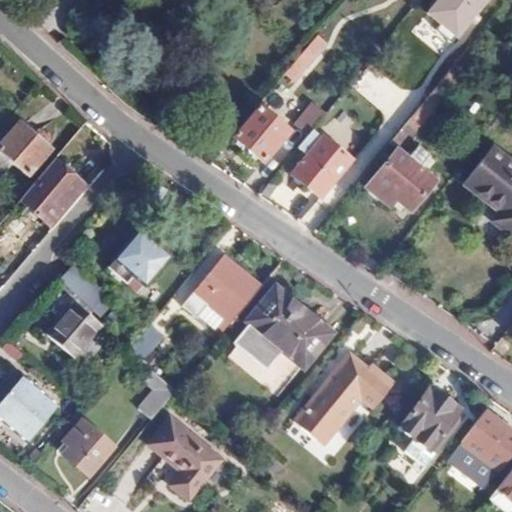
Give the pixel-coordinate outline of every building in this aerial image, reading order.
[(323,43),(315,36),(303,50),(311,58),(323,43)] [(410,135),(461,75),(476,57),(467,49),(406,124),(402,129),(410,135)] [(311,58),(303,50),(224,143),(251,166),(267,147),(271,148),(281,136),(267,124),(294,92),(287,86),(311,58)] [(307,134),(320,119),(309,110),(291,129),(303,139),(307,134)] [(375,138),(387,148),(402,129),(406,124),(394,114),(375,138)] [(47,151),(9,119),(0,130),(0,160),(23,180),(47,151)] [(402,129),(387,148),(392,152),(395,154),(410,135),(402,129)] [(303,139),(293,152),(301,160),(285,180),(312,203),(346,162),(319,139),(317,141),(307,134),(303,139)] [(511,241),(511,167),(488,150),(460,188),(497,215),(489,225),(511,241)] [(395,154),(392,152),(359,194),(376,207),(383,200),(404,217),(431,183),(395,154)] [(83,191),(54,165),(25,199),(21,204),(50,229),(83,191)] [(0,182),(0,195),(17,209),(21,204),(25,199),(2,180),(0,182)] [(167,263),(135,237),(105,273),(123,287),(129,280),(143,291),(167,263)] [(225,330),(257,291),(221,261),(190,300),(225,330)] [(70,263),(55,279),(97,317),(112,301),(70,263)] [(328,337),(273,292),(230,346),(263,372),(280,352),(302,370),(328,337)] [(97,323),(72,302),(44,335),(70,356),(97,323)] [(162,337),(149,326),(146,330),(130,350),(143,360),(162,337)] [(365,373),(346,357),(290,424),(319,448),(357,402),(369,412),(390,386),(369,368),(365,373)] [(135,411),(149,422),(165,402),(174,392),(160,380),(135,411)] [(52,409),(18,381),(0,402),(0,425),(22,444),(52,409)] [(455,413),(427,392),(399,429),(414,442),(418,439),(429,448),(455,413)] [(511,453),(511,434),(484,412),(458,446),(495,475),(511,453)] [(218,462),(167,420),(148,445),(181,472),(172,485),(189,498),(218,462)] [(109,449),(80,426),(67,441),(71,445),(64,454),(90,474),(109,449)] [(511,509),(511,470),(493,494),(511,509)]
